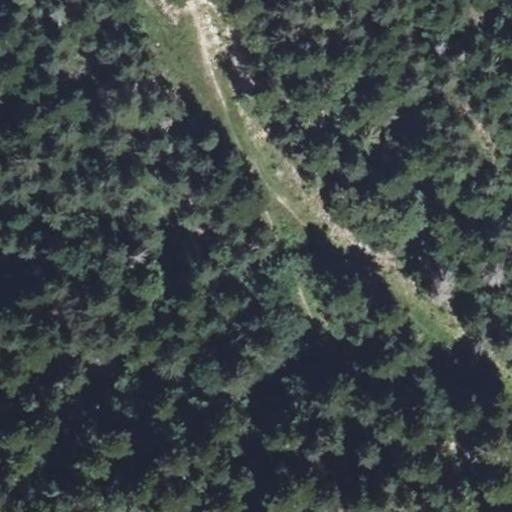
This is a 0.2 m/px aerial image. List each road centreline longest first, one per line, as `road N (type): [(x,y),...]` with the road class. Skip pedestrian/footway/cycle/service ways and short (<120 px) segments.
road 1 (track): [(511,388),(326,242),(267,179),(219,92),(196,0)]
road 2 (track): [(267,179),(360,316),(376,385),(305,427)]
road 3 (track): [(249,147),(183,71),(153,0)]
